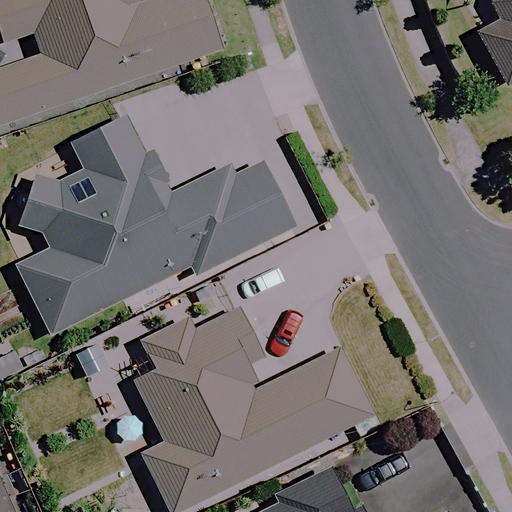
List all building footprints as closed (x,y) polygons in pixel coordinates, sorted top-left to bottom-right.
[(0,0),(0,45),(26,37),(34,59),(0,70),(0,126),(215,53),(196,0),(151,0),(133,6),(131,0),(0,0)] [(502,93),(511,87),(511,0),(487,0),(499,22),(473,35),(502,93)] [(228,177),(223,166),(162,194),(125,115),(65,144),(77,171),(9,203),(33,256),(7,267),(41,340),(144,293),(147,299),(287,235),(255,165),(228,177)] [(264,385),(227,309),(194,325),(190,316),(134,343),(146,368),(124,379),(157,445),(133,457),(159,511),(177,511),(361,421),(328,354),(264,385)] [(434,511),(410,467),(351,499),(329,511),(309,474),(268,495),(273,504),(259,511),(434,511)] [(0,511),(11,511),(0,484),(0,511)]
